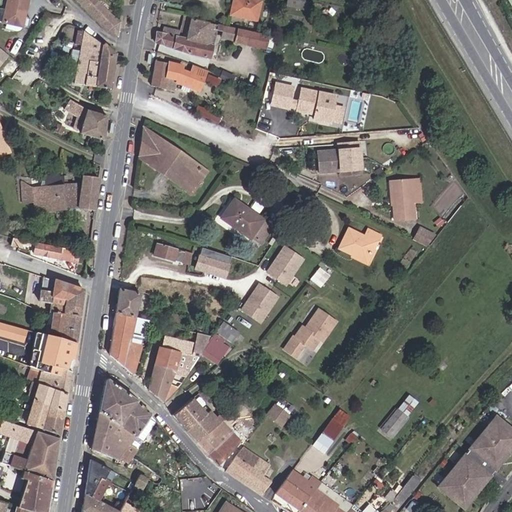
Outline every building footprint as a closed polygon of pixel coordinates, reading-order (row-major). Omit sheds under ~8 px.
[(7,0),(2,25),(20,29),(24,8),(27,9),(29,0),(7,0)] [(116,37),(119,21),(108,15),(92,0),(74,0),(107,34),(116,37)] [(255,0),(234,0),(231,14),(256,20),(260,1),(255,0)] [(187,39),(157,33),(155,42),(191,54),(208,58),(215,29),(223,31),(222,37),(234,40),(233,42),(265,48),(268,36),(216,25),(216,26),(208,24),(208,23),(191,20),(187,39)] [(109,89),(114,55),(103,44),(100,46),(81,32),(73,84),(109,89)] [(168,65),(155,62),(151,85),(172,90),(176,82),(198,91),(203,78),(181,69),(182,66),(169,63),(168,65)] [(207,75),(204,81),(217,87),(220,80),(207,75)] [(291,100),(293,89),(276,86),(272,105),(289,109),(291,100)] [(330,124),(335,98),(302,91),(300,102),(298,111),(312,114),(312,113),(316,114),(314,120),(330,124)] [(79,134),(102,141),(106,116),(85,110),(68,100),(62,111),(75,119),(72,129),(79,132),(79,134)] [(298,111),(300,102),(291,100),(289,109),(298,111)] [(221,115),(198,106),(195,112),(218,123),(221,115)] [(62,128),(54,124),(51,131),(59,135),(62,128)] [(140,147),(138,156),(192,193),(203,176),(195,170),(198,166),(143,128),(140,147)] [(0,155),(9,152),(0,131),(0,155)] [(359,173),(358,157),(357,141),(337,143),(337,149),(317,151),(319,171),(339,170),(340,174),(359,173)] [(77,209),(92,211),(97,179),(81,177),(80,183),(59,186),(58,175),(49,176),(50,183),(46,184),(39,195),(19,182),(22,206),(32,205),(33,213),(77,209)] [(414,217),(413,201),(411,178),(390,180),(391,200),(393,200),(394,219),(414,217)] [(421,200),(419,178),(411,178),(413,201),(421,200)] [(234,200),(221,217),(250,238),(251,236),(260,242),(270,227),(261,221),(263,220),(234,200)] [(426,246),(435,234),(433,233),(418,226),(412,239),(426,246)] [(370,261),(383,237),(368,230),(364,237),(348,229),(340,247),(353,254),(352,255),(366,263),(368,260),(370,261)] [(20,248),(21,241),(11,239),(10,246),(20,248)] [(161,245),(157,244),(154,255),(188,265),(191,254),(165,246),(166,243),(162,242),(161,245)] [(285,243),(266,271),(287,285),(306,257),(285,243)] [(35,245),(33,254),(67,261),(69,252),(35,245)] [(231,257),(202,248),(195,268),(224,278),(231,257)] [(319,268),(313,275),(323,284),(329,276),(319,268)] [(285,285),(267,272),(258,284),(277,297),(285,285)] [(64,284),(43,277),(39,301),(51,303),(65,305),(65,303),(81,305),(84,291),(64,284)] [(118,289),(115,313),(134,318),(140,294),(118,289)] [(51,303),(50,312),(53,312),(80,316),(81,305),(65,303),(65,305),(51,303)] [(292,334),(282,349),(293,357),(302,343),(310,349),(318,338),(320,340),(334,320),(318,308),(304,327),(301,325),(294,336),(292,334)] [(260,322),(242,310),(233,322),(251,335),(260,322)] [(61,338),(76,342),(80,316),(53,312),(50,333),(62,334),(61,338)] [(109,354),(131,373),(134,373),(142,344),(138,342),(143,320),(134,318),(115,313),(111,335),(109,354)] [(169,326),(186,331),(189,319),(172,315),(169,326)] [(213,333),(211,337),(200,353),(216,364),(228,347),(221,343),(223,340),(231,343),(238,333),(223,323),(215,334),(213,333)] [(61,370),(71,372),(76,342),(61,338),(40,333),(36,351),(37,352),(35,361),(31,360),(29,367),(43,372),(59,376),(61,370)] [(148,390),(163,402),(181,383),(171,380),(174,373),(185,377),(200,353),(211,337),(197,334),(195,345),(165,338),(163,348),(160,347),(148,390)] [(43,372),(39,384),(67,393),(71,372),(61,370),(59,376),(43,372)] [(106,379),(99,412),(119,426),(114,434),(128,444),(134,435),(135,436),(151,414),(136,401),(137,400),(107,379),(106,379)] [(27,423),(59,434),(67,393),(39,384),(27,423)] [(381,429),(392,438),(420,402),(408,393),(381,429)] [(193,439),(196,442),(208,431),(224,418),(227,416),(222,411),(215,417),(210,412),(206,415),(192,398),(173,415),(193,439)] [(266,414),(281,425),(288,416),(274,404),(266,414)] [(339,409),(332,419),(341,427),(349,417),(339,409)] [(224,418),(234,428),(240,421),(231,411),(227,416),(224,418)] [(119,426),(99,412),(95,429),(91,449),(118,459),(119,457),(127,462),(136,449),(128,444),(114,434),(119,426)] [(439,483),(437,486),(462,506),(465,503),(463,502),(467,497),(469,498),(481,482),(480,481),(484,476),(485,478),(488,474),(474,463),(478,457),(493,469),(495,465),(494,464),(498,459),(499,461),(511,445),(511,444),(511,442),(511,431),(493,416),(491,420),(492,421),(488,425),(487,425),(474,440),(475,441),(471,446),(470,445),(460,458),(461,459),(457,464),(456,462),(443,478),(444,479),(440,484),(439,483)] [(196,442),(218,465),(243,438),(234,428),(224,418),(208,431),(196,442)] [(332,419),(322,432),(332,439),(341,427),(332,419)] [(18,447),(55,461),(58,438),(3,421),(0,430),(0,433),(20,440),(18,447)] [(322,432),(319,436),(329,443),(332,439),(322,432)] [(329,443),(319,436),(313,445),(322,452),(329,443)] [(52,480),(55,461),(18,447),(14,457),(5,453),(1,463),(52,480)] [(243,482),(259,459),(242,447),(226,470),(243,482)] [(84,494),(90,497),(99,479),(109,484),(115,473),(89,459),(84,494)] [(243,482),(262,494),(270,482),(262,476),(269,466),(259,459),(243,482)] [(275,493),(299,510),(319,482),(312,477),(308,482),(292,470),(275,493)] [(48,504),(52,480),(23,471),(19,480),(26,483),(22,495),(48,504)] [(144,487),(149,478),(140,474),(135,482),(144,487)] [(417,480),(411,475),(402,486),(397,492),(395,496),(401,501),(417,480)] [(90,497),(100,501),(109,484),(99,479),(90,497)] [(142,492),(144,487),(135,482),(133,487),(142,492)] [(299,510),(301,511),(314,511),(330,490),(319,482),(299,510)] [(402,486),(399,483),(394,489),(397,492),(402,486)] [(395,496),(397,492),(394,489),(392,488),(385,496),(389,498),(389,499),(390,499),(391,500),(395,496)] [(314,511),(345,511),(351,505),(330,490),(314,511)] [(117,511),(119,510),(100,501),(90,497),(84,494),(81,511),(117,511)] [(46,511),(48,504),(22,495),(18,507),(33,511),(46,511)] [(117,511),(137,511),(138,510),(124,502),(119,510),(117,511)] [(238,511),(224,503),(222,506),(218,511),(238,511)]
